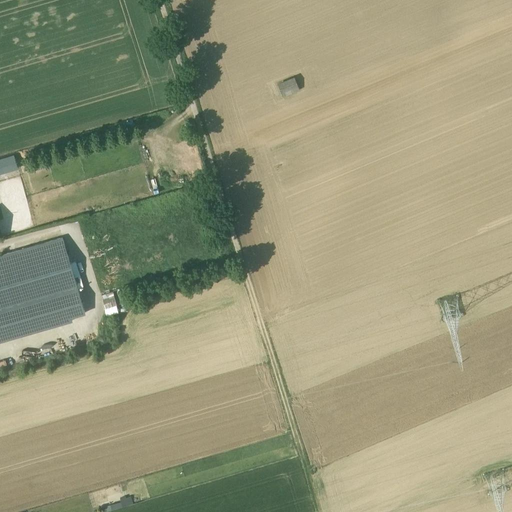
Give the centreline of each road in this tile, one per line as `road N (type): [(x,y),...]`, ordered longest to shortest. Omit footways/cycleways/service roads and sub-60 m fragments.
road 1 (residential): [(247,277),(160,0)]
road 2 (unknown): [(0,247),(39,235),(58,239),(90,302),(69,326),(0,345)]
